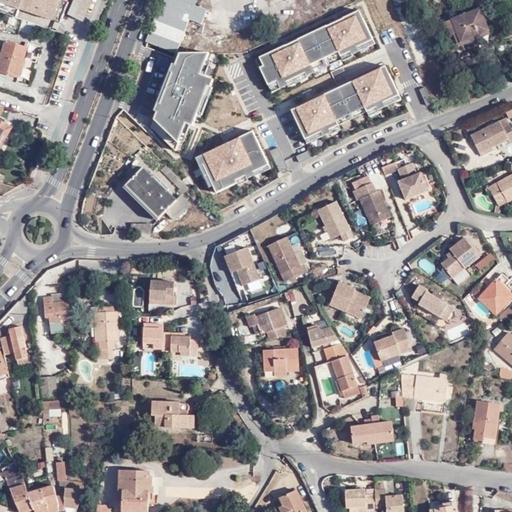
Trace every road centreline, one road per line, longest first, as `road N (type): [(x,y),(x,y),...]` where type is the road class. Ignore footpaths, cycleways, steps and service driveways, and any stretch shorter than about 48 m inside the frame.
road 1 (tertiary): [(190,243),(511,88)]
road 2 (residential): [(240,511),(268,454),(230,380),(190,243)]
road 3 (primary): [(65,213),(144,0)]
road 4 (primary): [(121,0),(55,181),(40,199)]
